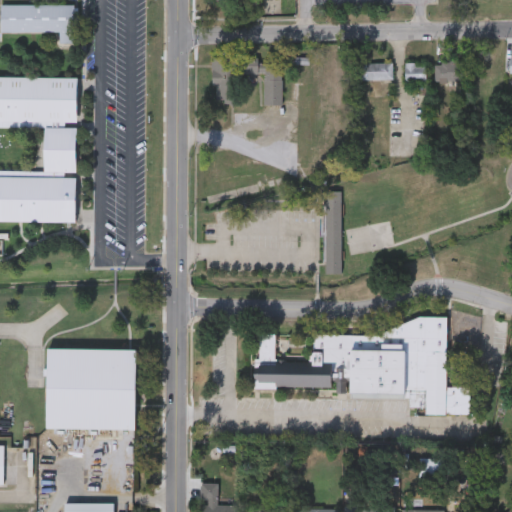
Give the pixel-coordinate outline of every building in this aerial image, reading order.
[(0,31),(0,3),(74,3),(74,42),(58,42),(58,31),(0,31)] [(280,103),(262,103),(262,73),(238,73),(238,103),(212,103),(212,58),(281,58),(280,103)] [(433,60),(462,60),(462,80),(433,80),(433,60)] [(472,80),(501,80),(501,61),(472,61),(472,80)] [(358,62),(391,62),(391,78),(358,78),(358,62)] [(403,80),(403,62),(426,62),(426,80),(403,80)] [(0,75),(75,76),(74,220),(0,219),(0,75)] [(296,161),(297,84),(338,84),(337,162),(296,161)] [(323,189),(340,189),(340,273),(323,273),(323,189)] [(253,388),(253,357),(257,357),(258,335),(277,336),(276,363),(311,364),(312,334),(381,335),(381,331),(417,314),(448,315),(446,385),(468,385),(468,413),(426,412),(426,398),(349,396),(350,382),(333,382),(333,390),(253,388)] [(46,428),(47,347),(135,348),(134,428),(46,428)] [(444,457),(444,476),(420,476),(420,457),(444,457)] [(218,504),(239,504),(238,511),(202,511),(202,482),(219,482),(218,504)]
